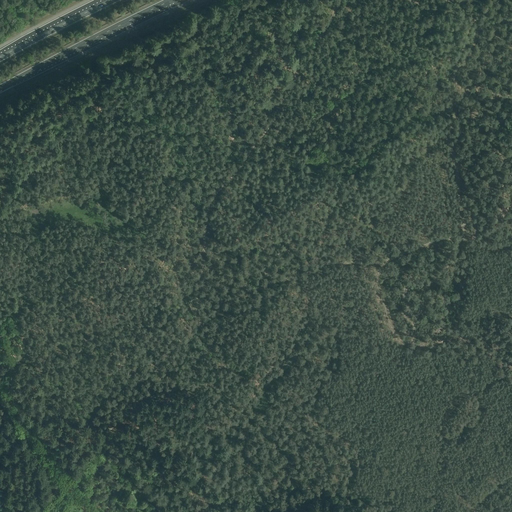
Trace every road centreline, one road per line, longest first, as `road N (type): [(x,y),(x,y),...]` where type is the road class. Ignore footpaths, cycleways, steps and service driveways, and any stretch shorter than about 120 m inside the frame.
road 1 (track): [(198,323),(244,292),(327,263),(383,261),(462,234),(449,134),(464,92)]
road 2 (track): [(257,141),(231,139),(223,76),(212,66),(171,82),(142,106),(70,110),(40,130),(0,139)]
road 3 (track): [(63,478),(95,449),(130,389),(198,323)]
road 4 (motorway): [(0,88),(172,0)]
road 5 (track): [(257,141),(210,203),(195,316)]
road 6 (track): [(340,0),(322,33),(299,52),(257,141)]
road 7 (track): [(458,0),(478,28),(455,71),(458,85),(511,97)]
road 8 (motorway): [(112,0),(0,57)]
